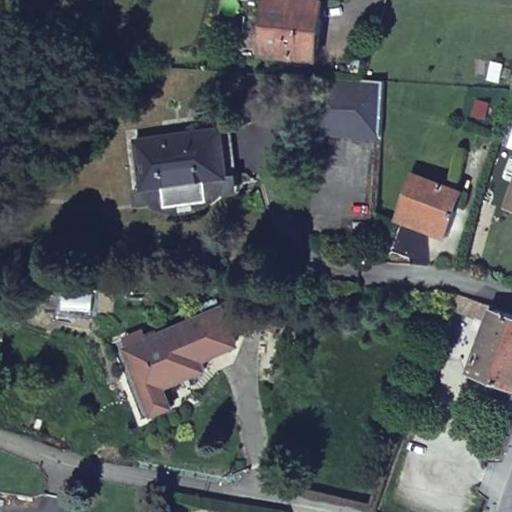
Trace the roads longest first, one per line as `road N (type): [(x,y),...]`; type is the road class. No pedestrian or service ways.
road 1 (residential): [(344,511),(143,483),(0,435)]
road 2 (unknown): [(511,294),(350,267),(305,219),(274,137)]
